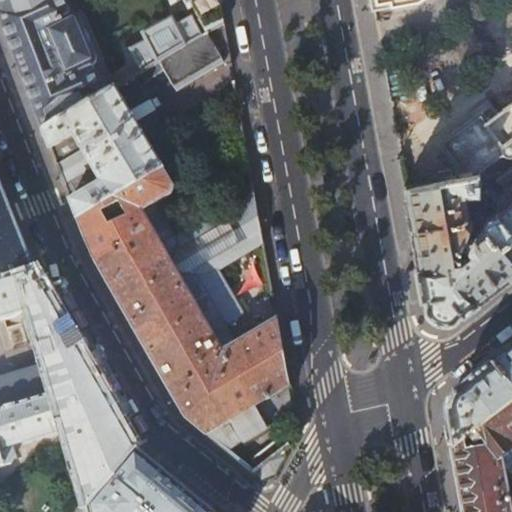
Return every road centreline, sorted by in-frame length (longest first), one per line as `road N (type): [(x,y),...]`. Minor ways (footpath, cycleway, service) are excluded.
road 1 (residential): [(0,106),(60,261),(158,433),(258,511)]
road 2 (secondary): [(257,0),(336,431)]
road 3 (secondary): [(403,385),(335,0)]
road 4 (residential): [(403,385),(511,303)]
road 5 (secondary): [(427,511),(403,385)]
